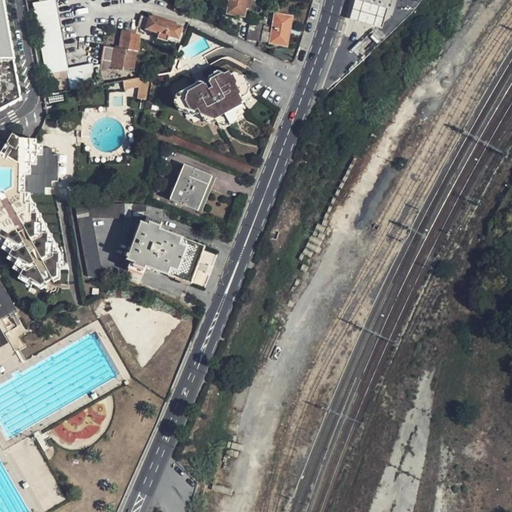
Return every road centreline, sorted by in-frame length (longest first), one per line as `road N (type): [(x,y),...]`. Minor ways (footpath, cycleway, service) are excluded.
road 1 (primary): [(237,263),(336,0)]
road 2 (primary): [(237,263),(125,511)]
road 3 (primary): [(143,511),(225,312),(237,263)]
road 4 (unclassified): [(0,126),(21,113),(27,98),(13,0)]
